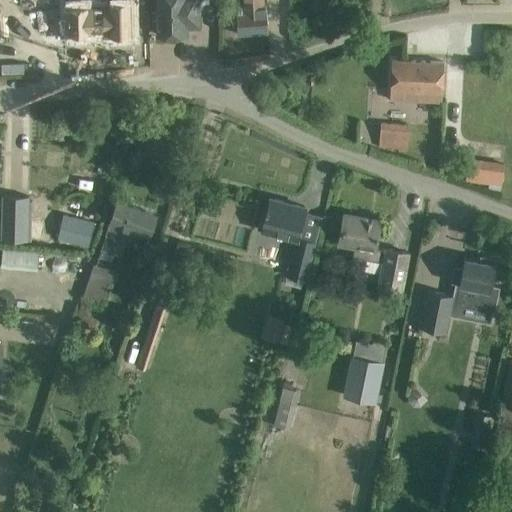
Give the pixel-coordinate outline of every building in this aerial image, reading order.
[(130,0),(108,0),(109,11),(92,11),(89,11),(89,34),(109,34),(109,36),(131,35),(130,0)] [(156,0),(157,11),(152,11),(153,17),(153,29),(157,29),(157,35),(177,34),(185,34),(187,34),(187,33),(187,29),(187,27),(200,27),(200,17),(199,0),(156,0)] [(263,6),(262,0),(242,0),(243,8),(236,8),(237,34),(268,32),(266,6),(263,6)] [(391,59),(390,100),(405,100),(442,102),(442,92),(443,62),(417,61),(391,59)] [(408,125),(380,123),(379,147),(407,149),(408,125)] [(465,180),(501,185),(503,167),(467,162),(465,180)] [(3,195),(2,239),(30,240),(31,200),(28,200),(28,196),(3,195)] [(259,227),(297,236),(290,265),(291,265),(288,276),(305,281),(316,235),(321,216),(304,212),(305,207),(270,198),(267,210),(265,209),(264,212),(262,212),(259,227)] [(156,215),(117,201),(109,223),(110,223),(101,249),(119,255),(127,229),(149,237),(156,215)] [(63,214),(57,239),(88,247),(95,222),(63,214)] [(340,234),(339,242),(354,245),(352,257),(365,259),(384,262),(379,290),(400,294),(404,272),(408,252),(386,248),(386,250),(374,247),(379,221),(344,214),(340,234)] [(3,266),(39,267),(39,248),(3,247),(3,266)] [(459,283),(459,284),(455,305),(492,311),(497,288),(490,287),(495,264),(492,263),(493,260),(481,257),(480,261),(464,258),(462,269),(455,268),(452,282),(459,283)] [(93,263),(73,322),(93,328),(100,306),(103,307),(115,270),(93,263)] [(137,366),(145,369),(170,293),(162,291),(137,366)] [(453,297),(427,292),(420,330),(446,334),(453,297)] [(263,336),(288,343),(294,320),(269,313),(263,336)] [(384,361),(350,354),(342,396),(375,402),(384,361)] [(511,360),(509,360),(499,403),(511,405),(511,360)] [(278,420),(294,421),(297,388),(282,386),(278,420)] [(493,417),(477,413),(473,431),(489,434),(493,417)] [(510,435),(511,427),(511,425),(495,422),(493,431),(510,435)] [(511,440),(506,440),(500,478),(511,479),(511,440)]
